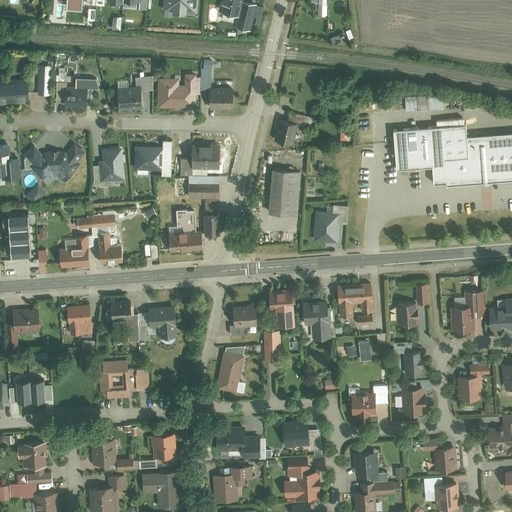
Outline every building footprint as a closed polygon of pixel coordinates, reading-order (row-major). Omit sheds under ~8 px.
[(164,0),(164,9),(197,11),(198,0),(164,0)] [(221,0),(219,9),(238,13),(236,24),(252,28),(258,1),(254,0),(221,0)] [(327,3),(319,4),(319,15),(327,15),(327,3)] [(39,64),(39,92),(48,92),(49,65),(39,64)] [(212,65),(202,65),(201,76),(201,89),(210,90),(210,87),(212,87),(212,65)] [(180,77),(158,76),(158,105),(197,106),(197,93),(201,93),(201,89),(201,76),(197,76),(198,71),(185,71),(185,82),(180,82),(180,77)] [(136,85),(118,86),(120,109),(144,107),(143,89),(153,88),(153,75),(136,76),(136,85)] [(9,79),(11,102),(31,100),(29,77),(9,79)] [(0,102),(11,102),(9,79),(0,79),(0,102)] [(67,79),(57,79),(56,98),(66,98),(66,105),(88,106),(89,85),(67,85),(67,79)] [(210,90),(210,108),(234,108),(234,87),(212,87),(210,87),(210,90)] [(405,96),(406,110),(444,109),(443,94),(405,96)] [(317,116),(297,113),(296,123),(316,126),(317,116)] [(281,120),(277,141),(297,145),(302,124),(281,120)] [(511,130),(468,134),(467,122),(395,128),(398,167),(433,164),(434,182),(447,181),(447,184),(511,178),(511,130)] [(35,143),(25,153),(32,162),(30,164),(42,178),(48,173),(51,177),(53,175),(59,175),(62,177),(64,173),(70,177),(81,161),(79,159),(86,150),(74,140),(67,149),(60,149),(60,147),(50,147),(50,150),(42,150),(35,143)] [(9,141),(0,141),(0,170),(7,170),(8,177),(20,176),(19,155),(10,155),(9,141)] [(135,147),(134,171),(161,172),(161,177),(171,177),(172,142),(162,142),(162,148),(135,147)] [(221,142),(193,142),(193,156),(181,156),(181,175),(190,175),(193,175),(193,167),(221,167),(221,142)] [(104,158),(99,158),(100,163),(92,163),(94,182),(100,181),(100,185),(115,184),(115,178),(126,177),(123,145),(103,147),(104,158)] [(303,170),(273,168),(270,211),(300,212),(303,170)] [(206,197),(206,234),(220,234),(220,175),(193,175),(190,175),(190,197),(206,197)] [(39,187),(31,195),(39,202),(46,193),(39,187)] [(316,211),(313,239),(336,242),(338,222),(348,223),(349,205),(334,204),(333,213),(316,211)] [(153,205),(145,210),(149,218),(158,213),(153,205)] [(196,207),(177,208),(178,226),(169,226),(170,251),(204,249),(203,229),(197,229),(196,207)] [(101,242),(102,261),(124,260),(123,242),(111,242),(110,230),(116,229),(116,214),(77,216),(78,227),(93,226),(93,236),(98,236),(99,242),(101,242)] [(7,221),(10,261),(31,259),(27,219),(7,221)] [(91,264),(89,233),(76,234),(77,244),(73,245),(73,247),(61,248),(62,266),(91,264)] [(158,255),(158,241),(151,241),(151,244),(146,244),(146,256),(158,255)] [(47,248),(39,248),(40,263),(48,263),(47,248)] [(372,282),(339,284),(341,314),(353,313),(353,302),(362,302),(363,310),(374,310),(372,282)] [(428,283),(417,283),(418,302),(429,301),(428,283)] [(294,287),(270,288),(271,304),(277,304),(278,322),(296,321),(294,287)] [(467,303),(451,304),(453,329),(475,328),(474,313),(486,313),(484,287),(466,289),(467,303)] [(507,305),(491,306),(492,327),(511,325),(511,298),(507,299),(507,305)] [(134,300),(112,301),(113,314),(129,313),(134,313),(134,300)] [(330,300),(304,301),(305,322),(314,322),(315,336),(332,336),(330,300)] [(416,301),(398,301),(398,323),(419,323),(419,308),(416,308),(416,301)] [(91,304),(68,305),(70,331),(93,329),(91,304)] [(258,305),(235,306),(236,323),(236,325),(248,324),(259,324),(258,305)] [(176,306),(150,307),(150,310),(151,324),(160,324),(161,337),(164,341),(169,342),(175,341),(178,336),(176,306)] [(7,320),(9,346),(18,345),(17,330),(42,328),(40,307),(14,309),(15,319),(7,320)] [(151,324),(150,310),(138,311),(138,313),(138,340),(147,340),(147,324),(151,324)] [(138,313),(134,313),(129,313),(129,340),(138,340),(138,313)] [(236,325),(236,323),(231,323),(231,333),(248,332),(248,324),(236,325)] [(281,329),(266,329),(267,359),(282,359),(281,329)] [(372,338),(360,339),(361,359),(373,358),(372,338)] [(94,340),(83,340),(84,354),(94,354),(94,340)] [(412,340),(394,341),(395,351),(404,351),(405,373),(423,372),(422,348),(413,348),(412,340)] [(227,346),(226,351),(244,354),(245,345),(227,346)] [(223,351),(217,388),(238,391),(240,378),(242,379),(246,355),(244,354),(226,351),(223,351)] [(495,363),(503,362),(503,361),(508,361),(507,352),(495,353),(495,363)] [(149,387),(148,366),(128,368),(127,359),(97,361),(100,400),(130,397),(129,389),(149,387)] [(511,360),(508,361),(503,361),(503,362),(506,387),(511,385),(511,360)] [(470,363),(471,373),(481,373),(491,372),(491,362),(470,363)] [(374,383),(374,389),(374,391),(377,391),(377,402),(389,401),(388,370),(382,370),(382,383),(374,383)] [(471,373),(458,374),(459,397),(482,396),(481,373),(471,373)] [(402,386),(405,386),(405,378),(392,379),(392,388),(402,388),(402,386)] [(405,386),(402,386),(402,388),(403,412),(427,411),(426,385),(405,386)] [(362,392),(354,392),(354,413),(360,413),(360,415),(370,414),(369,413),(378,412),(377,402),(377,391),(374,391),(369,392),(369,390),(362,390),(362,392)] [(494,403),(486,403),(486,411),(494,411),(494,403)] [(489,426),(490,445),(508,444),(509,453),(511,452),(511,412),(503,413),(504,426),(489,426)] [(284,421),(285,444),(312,443),(312,451),(322,451),(322,427),(307,427),(307,420),(284,421)] [(133,424),(125,424),(125,430),(132,430),(132,433),(138,433),(138,425),(133,425),(133,424)] [(218,426),(219,449),(243,447),(243,454),(259,453),(258,437),(247,437),(246,425),(218,426)] [(176,434),(153,436),(155,455),(177,454),(176,434)] [(115,437),(92,439),(94,462),(117,461),(117,459),(115,437)] [(441,438),(423,439),(424,449),(435,449),(436,468),(457,467),(455,443),(442,444),(441,438)] [(48,464),(47,441),(24,441),(24,446),(19,446),(19,456),(24,455),(25,465),(48,464)] [(355,451),(356,473),(370,472),(380,472),(380,470),(379,450),(355,451)] [(310,456),(289,457),(290,478),(285,479),(286,495),(322,494),(320,465),(310,465),(310,456)] [(117,459),(117,461),(117,469),(135,468),(135,458),(117,459)] [(158,458),(140,458),(140,467),(158,466),(158,458)] [(231,472),(216,473),(217,500),(241,498),(240,483),(245,483),(245,476),(252,476),(251,463),(231,465),(231,472)] [(28,472),(28,481),(53,480),(52,471),(45,471),(44,464),(35,465),(35,472),(28,472)] [(145,471),(146,490),(160,490),(161,506),(181,505),(179,470),(145,471)] [(380,472),(370,472),(370,480),(388,479),(388,470),(380,470),(380,472)] [(109,484),(92,485),(93,511),(120,509),(119,488),(127,487),(126,472),(108,473),(109,484)] [(436,482),(443,481),(443,475),(424,476),(426,500),(437,499),(436,482)] [(388,479),(370,480),(361,480),(361,489),(375,488),(376,492),(396,492),(396,490),(402,490),(402,481),(396,481),(396,479),(388,479)] [(443,481),(436,482),(437,499),(437,506),(461,504),(459,480),(443,481)] [(12,495),(35,494),(35,491),(38,491),(37,481),(11,483),(12,495)] [(8,484),(0,484),(0,488),(1,499),(9,499),(8,484)] [(361,489),(355,489),(356,511),(376,511),(376,492),(375,488),(361,489)] [(38,491),(35,491),(35,494),(35,511),(59,511),(59,490),(38,491)] [(322,511),(322,508),(313,509),(313,501),(293,501),(293,511),(299,511),(322,511)]
